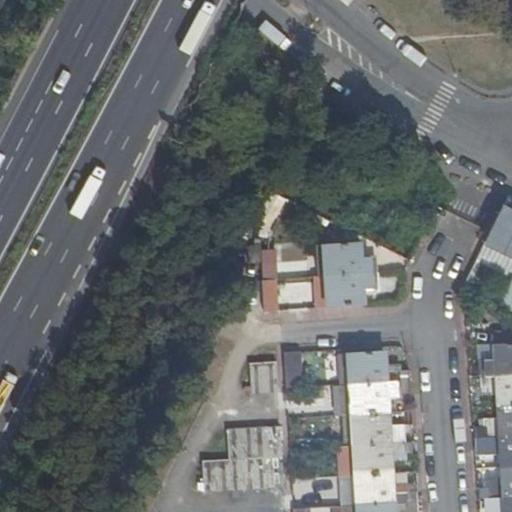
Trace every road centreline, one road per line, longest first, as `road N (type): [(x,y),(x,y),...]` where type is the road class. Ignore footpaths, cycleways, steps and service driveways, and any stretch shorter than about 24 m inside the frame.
road 1 (motorway): [(0,372),(187,0)]
road 2 (residential): [(448,511),(433,269),(454,228)]
road 3 (residential): [(234,0),(395,103),(440,108)]
road 4 (motorway): [(106,0),(0,196)]
road 5 (residential): [(276,400),(214,403),(159,511)]
road 6 (residential): [(440,108),(416,77),(319,0)]
